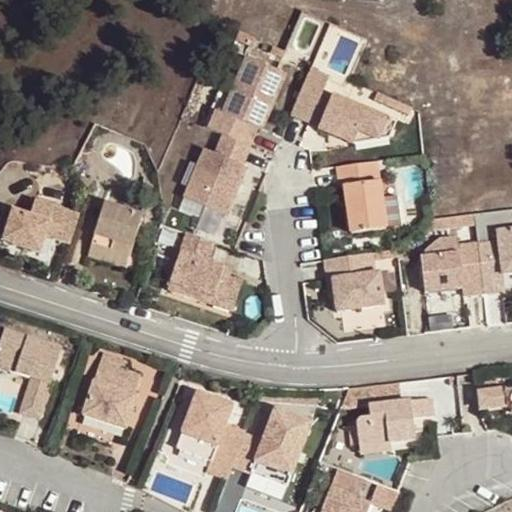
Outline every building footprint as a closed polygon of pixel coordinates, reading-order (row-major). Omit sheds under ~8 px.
[(275,100),(286,75),(247,59),(234,89),(224,115),(216,111),(208,129),(223,136),(250,148),(258,129),(262,131),(273,105),(269,103),(271,99),(275,100)] [(390,140),(397,123),(324,92),(329,78),(311,70),(291,116),(310,124),(314,115),(323,119),(320,128),(319,131),(353,146),(361,128),(390,140)] [(224,115),(234,89),(222,84),(211,109),(216,111),(224,115)] [(320,128),(323,119),(314,115),(310,124),(320,128)] [(248,169),(243,167),(251,148),(250,148),(223,136),(215,155),(205,150),(198,166),(188,188),(184,198),(204,207),(227,217),(248,169)] [(352,234),(387,229),(377,162),(337,168),(340,189),(345,188),(347,200),(353,199),(354,207),(348,208),(352,234)] [(181,185),(188,188),(198,166),(191,163),(181,185)] [(200,218),(204,207),(184,198),(179,210),(200,218)] [(70,245),(80,217),(35,202),(30,218),(14,213),(4,243),(40,255),(46,237),(70,245)] [(130,258),(143,217),(105,205),(92,245),(130,258)] [(476,225),(475,215),(455,218),(456,228),(469,226),(476,225)] [(456,228),(455,218),(432,220),(433,231),(456,228)] [(472,246),(479,245),(477,235),(476,225),(469,226),(472,246)] [(507,276),(511,275),(511,230),(497,232),(498,243),(479,245),(484,289),(503,287),(502,277),(501,269),(506,269),(507,276)] [(498,243),(497,232),(477,235),(479,245),(498,243)] [(222,276),(225,268),(209,262),(215,243),(187,234),(170,283),(214,298),(211,305),(232,312),(242,283),(229,278),(222,276)] [(464,297),(484,295),(484,289),(479,245),(472,246),(459,247),(457,238),(439,240),(425,254),(425,258),(421,258),(425,294),(463,289),(464,297)] [(126,269),(130,258),(92,245),(88,257),(126,269)] [(399,257),(398,250),(372,254),(373,261),(399,257)] [(380,273),(375,274),(373,261),(372,254),(324,261),(327,282),(332,281),(335,297),(337,313),(385,307),(380,273)] [(229,278),(232,270),(225,268),(222,276),(229,278)] [(211,305),(214,298),(170,283),(168,291),(211,305)] [(504,292),(503,287),(484,289),(484,295),(504,292)] [(40,421),(63,351),(6,332),(0,349),(0,368),(33,379),(21,414),(40,421)] [(112,366),(115,357),(104,354),(101,363),(112,366)] [(135,395),(141,376),(127,371),(130,362),(115,357),(112,366),(101,363),(83,416),(126,430),(137,396),(135,395)] [(457,385),(456,376),(438,378),(439,387),(457,385)] [(371,401),(369,386),(349,389),(342,408),(346,409),(357,408),(357,402),(371,401)] [(511,389),(478,393),(480,410),(506,407),(511,409),(511,389)] [(228,480),(245,433),(226,426),(229,416),(212,409),(216,400),(198,393),(176,449),(210,462),(207,472),(228,480)] [(434,417),(432,399),(369,406),(370,418),(361,419),(357,422),(357,425),(349,426),(351,447),(359,446),(360,448),(391,444),(416,442),(414,425),(406,426),(405,420),(413,419),(434,417)] [(229,416),(233,407),(216,400),(212,409),(229,416)] [(291,479),(302,450),(266,436),(264,442),(246,435),(223,493),(271,511),(278,511),(287,488),(283,486),(286,477),(291,479)] [(392,452),(391,444),(360,448),(361,456),(392,452)] [(287,488),(291,479),(286,477),(283,486),(287,488)] [(381,481),(374,502),(395,509),(402,488),(381,481)] [(368,511),(371,505),(331,488),(321,511),(368,511)]
